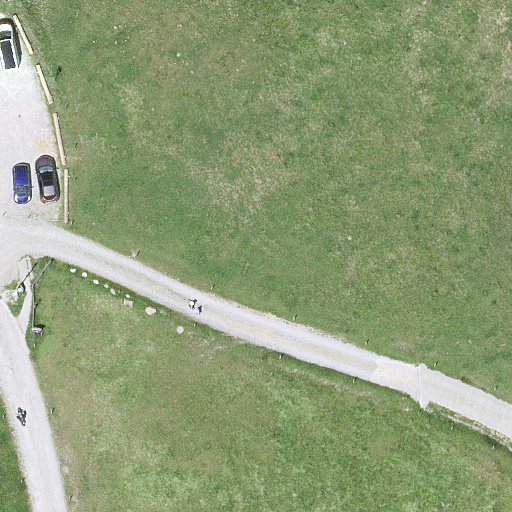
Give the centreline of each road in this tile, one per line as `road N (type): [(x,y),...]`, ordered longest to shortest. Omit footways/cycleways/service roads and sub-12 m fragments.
road 1 (track): [(0,234),(66,247),(235,320),(511,421)]
road 2 (track): [(0,337),(49,511)]
